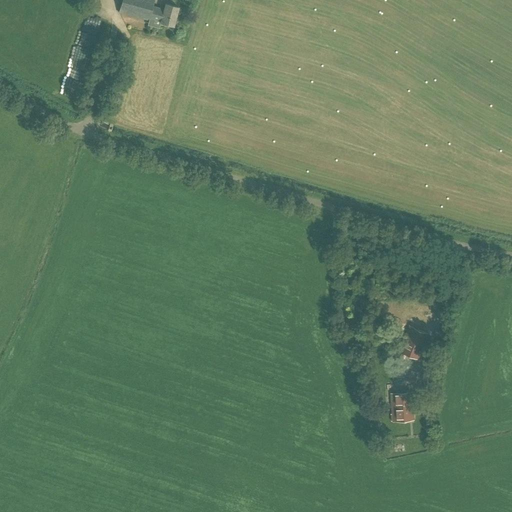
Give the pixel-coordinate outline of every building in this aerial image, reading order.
[(121,0),(118,13),(149,20),(148,25),(159,28),(160,22),(173,26),(178,7),(165,4),(164,11),(152,8),(154,0),(121,0)] [(172,76),(177,55),(170,53),(172,47),(164,45),(163,50),(157,72),(172,76)] [(157,73),(157,72),(163,50),(150,47),(144,70),(157,73)] [(423,353),(430,334),(411,327),(404,345),(423,353)] [(393,422),(414,420),(413,392),(391,393),(393,422)]
